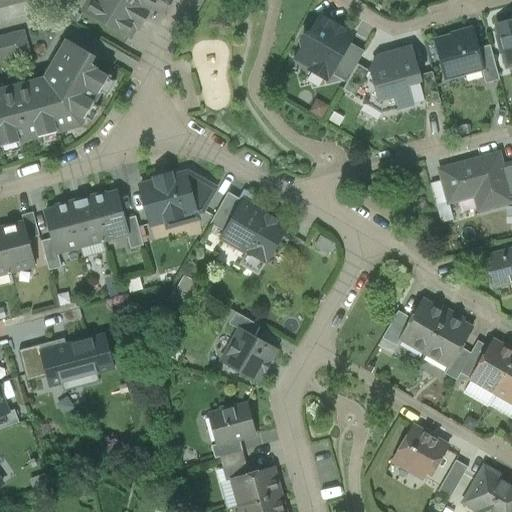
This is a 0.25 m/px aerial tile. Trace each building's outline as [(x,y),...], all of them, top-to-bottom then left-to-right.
[(0,0),(0,8),(32,0),(0,0)] [(148,11),(128,0),(89,0),(83,11),(129,38),(136,27),(138,28),(148,11)] [(128,0),(148,11),(154,0),(128,0)] [(353,34),(321,16),(310,34),(305,36),(301,42),(303,48),(301,51),(301,54),(311,59),(312,65),(310,68),(311,72),(324,79),(327,78),(348,43),(353,34)] [(511,20),(496,25),(500,37),(498,38),(502,52),(503,52),(508,67),(511,65),(511,20)] [(23,31),(0,37),(0,62),(30,55),(23,31)] [(472,31),(435,41),(445,80),(481,70),(482,70),(477,49),(472,31)] [(66,42),(44,80),(0,91),(0,147),(80,126),(109,77),(89,65),(93,57),(66,42)] [(364,52),(348,43),(330,74),(346,83),(357,64),(364,52)] [(489,46),(477,49),(482,70),(481,70),(485,84),(499,81),(489,46)] [(410,48),(378,57),(370,71),(382,114),(425,102),(418,76),(410,48)] [(382,114),(370,71),(357,64),(346,83),(342,91),(382,114)] [(431,73),(418,76),(425,102),(425,105),(439,101),(431,73)] [(485,158),(440,170),(448,203),(483,194),(487,209),(511,202),(511,201),(502,166),(498,155),(496,155),(494,154),(486,156),(485,158)] [(511,162),(502,166),(511,201),(511,200),(511,162)] [(187,174),(185,175),(195,213),(201,212),(214,189),(187,174)] [(155,183),(140,187),(150,226),(166,222),(167,228),(197,219),(195,213),(185,175),(171,179),(170,175),(154,179),(155,183)] [(116,193),(98,198),(98,196),(92,197),(103,241),(126,235),(127,235),(123,220),(116,193)] [(228,193),(210,224),(225,233),(243,202),(228,193)] [(92,197),(68,204),(80,247),(103,241),(92,197)] [(225,233),(222,238),(247,253),(240,265),(258,275),(264,263),(266,264),(287,227),(243,202),(225,233)] [(63,207),(45,212),(52,239),(56,254),(57,254),(80,247),(68,204),(62,205),(63,207)] [(33,213),(21,216),(23,223),(27,239),(39,236),(33,213)] [(135,217),(123,220),(127,235),(126,235),(130,250),(143,246),(135,217)] [(23,223),(0,229),(0,236),(10,273),(35,266),(27,239),(23,223)] [(0,236),(0,275),(10,273),(0,236)] [(52,239),(41,242),(48,271),(61,268),(57,254),(56,254),(52,239)] [(511,250),(486,257),(494,288),(511,284),(511,286),(511,250)] [(411,320),(400,340),(402,341),(424,354),(447,315),(422,301),(411,320)] [(411,320),(397,312),(382,339),(398,348),(402,341),(400,340),(411,320)] [(259,327),(235,313),(229,325),(239,331),(240,329),(253,337),(259,327)] [(471,329),(447,315),(424,354),(448,367),(449,368),(460,348),(471,329)] [(239,331),(230,345),(232,351),(224,364),(227,366),(228,371),(233,374),(238,372),(257,383),(276,350),(253,337),(240,329),(239,331)] [(18,348),(23,377),(40,374),(42,387),(110,375),(103,333),(18,348)] [(488,349),(470,380),(495,394),(511,363),(511,352),(492,341),(488,349)] [(477,342),(470,354),(471,354),(459,374),(460,374),(470,380),(488,349),(477,342)] [(460,348),(449,368),(448,367),(444,374),(456,381),(460,374),(459,374),(471,354),(470,354),(460,348)] [(511,363),(495,394),(511,404),(511,363)] [(234,406),(220,410),(221,412),(208,415),(216,445),(216,446),(239,440),(255,436),(247,405),(234,408),(234,406)] [(447,447),(412,427),(392,462),(422,479),(431,463),(436,466),(447,447)] [(239,440),(216,446),(216,445),(211,447),(214,459),(219,458),(242,452),(239,440)] [(242,452),(219,458),(222,469),(245,463),(242,452)] [(455,461),(437,492),(449,499),(467,468),(455,461)] [(222,469),(222,470),(226,482),(232,480),(232,479),(248,475),(245,463),(222,469)] [(508,482),(484,467),(463,503),(477,511),(511,511),(511,488),(506,485),(508,482)] [(248,475),(232,479),(232,480),(239,506),(278,496),(274,481),(276,481),(272,468),(248,475)] [(278,496),(239,506),(240,511),(284,511),(283,508),(282,509),(278,496)]
